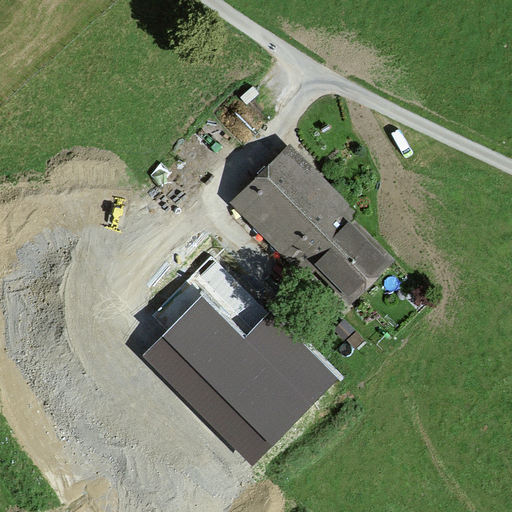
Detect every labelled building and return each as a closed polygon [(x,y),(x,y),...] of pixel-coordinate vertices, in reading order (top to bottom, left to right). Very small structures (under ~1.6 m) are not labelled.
[(260,161),(262,167),(270,169),(274,166),(275,162),(272,156),(265,155),(260,161)] [(307,268),(317,259),(321,263),(358,225),(290,156),(243,203),(307,268)] [(238,183),(241,189),(248,191),(252,188),(253,184),(250,178),(244,177),(238,183)] [(354,232),(360,227),(358,225),(321,263),(350,292),(382,261),(354,232)] [(217,235),(200,240),(204,254),(221,249),(217,235)]
